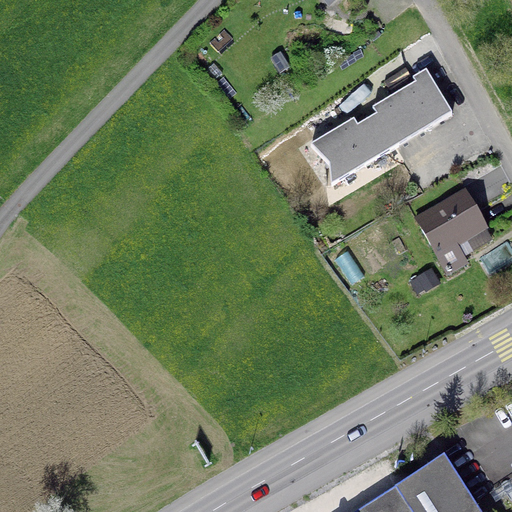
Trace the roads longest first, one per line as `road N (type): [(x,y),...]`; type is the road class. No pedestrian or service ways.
road 1 (primary): [(212,511),(511,343)]
road 2 (residential): [(0,218),(207,0)]
road 3 (residential): [(421,0),(511,168)]
